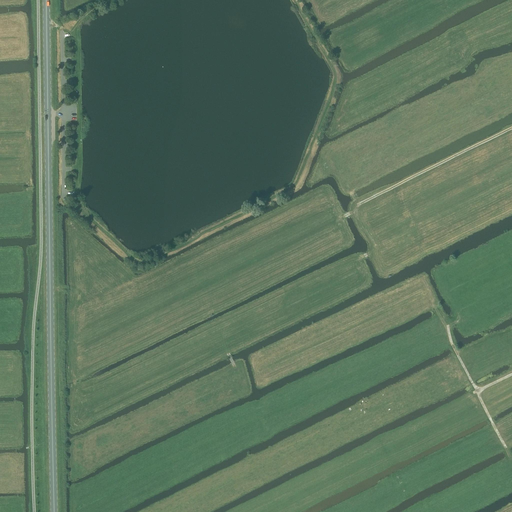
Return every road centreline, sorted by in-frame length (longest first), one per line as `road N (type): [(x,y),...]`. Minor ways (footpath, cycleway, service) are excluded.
road 1 (primary): [(54,511),(46,0)]
road 2 (track): [(333,221),(511,128)]
road 3 (track): [(448,326),(510,460)]
